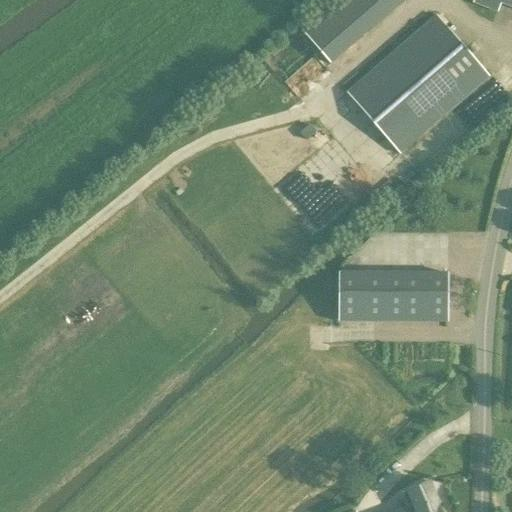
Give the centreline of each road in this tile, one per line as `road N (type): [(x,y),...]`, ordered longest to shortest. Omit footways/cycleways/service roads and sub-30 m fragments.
road 1 (track): [(0,301),(181,156),(308,114),(321,102)]
road 2 (unclassified): [(484,511),(485,323),(511,176)]
